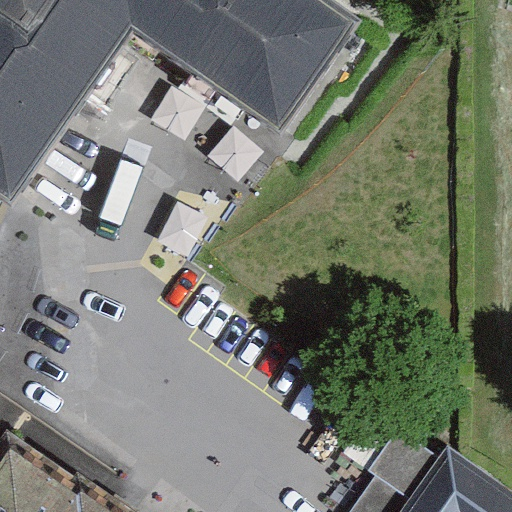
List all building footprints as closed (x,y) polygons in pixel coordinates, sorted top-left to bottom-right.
[(359,29),(317,0),(0,0),(0,193),(16,204),(135,30),(285,134),(359,29)] [(0,193),(0,235),(16,204),(0,193)] [(412,511),(449,459),(404,428),(375,470),(383,476),(357,511),(412,511)] [(114,511),(8,436),(0,447),(0,511),(114,511)] [(455,451),(449,459),(412,511),(511,511),(511,491),(471,463),(455,451)]
